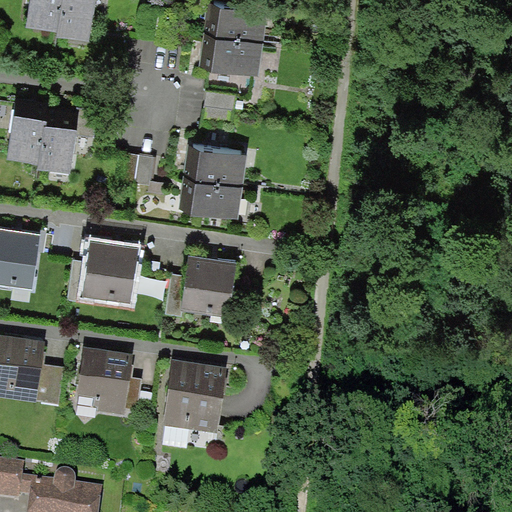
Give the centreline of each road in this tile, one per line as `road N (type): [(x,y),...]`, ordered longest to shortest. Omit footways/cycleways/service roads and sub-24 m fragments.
road 1 (track): [(300,511),(353,0)]
road 2 (residential): [(0,206),(271,248)]
road 3 (residential): [(0,322),(258,361)]
road 4 (residential): [(0,73),(153,97)]
